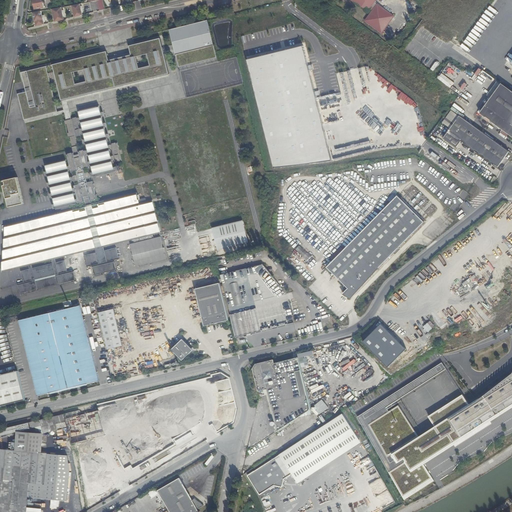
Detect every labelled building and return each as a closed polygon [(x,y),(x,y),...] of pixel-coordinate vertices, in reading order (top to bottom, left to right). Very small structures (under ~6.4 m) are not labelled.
[(34,0),(36,9),(45,7),(43,1),(42,1),(42,0),(34,0)] [(355,0),(369,10),(373,5),(376,7),(367,19),(384,31),(395,15),(376,0),(355,0)] [(80,4),(72,6),(74,17),(82,15),(80,4)] [(61,7),(52,10),(54,22),(64,20),(61,7)] [(36,15),(38,26),(46,24),(45,19),(39,21),(38,14),(36,15)] [(216,51),(208,19),(170,28),(179,66),(218,57),(216,51)] [(58,111),(51,83),(58,82),(62,99),(67,98),(116,86),(114,78),(136,72),(138,80),(170,73),(161,37),(130,45),(132,54),(109,59),(107,50),(53,64),(55,71),(49,72),(47,65),(22,71),(27,91),(18,93),(25,119),(58,111)] [(275,169),(330,157),(307,45),(251,57),(275,169)] [(450,87),(462,71),(450,62),(438,79),(450,87)] [(114,78),(116,86),(117,88),(139,83),(138,80),(136,72),(114,78)] [(461,86),(466,90),(470,85),(466,81),(461,86)] [(511,89),(502,82),(480,113),(484,116),(484,118),(486,118),(490,120),(491,123),(492,122),(511,136),(511,89)] [(62,99),(75,151),(75,153),(80,152),(79,150),(76,134),(72,117),(67,98),(62,99)] [(81,149),(81,150),(79,150),(80,152),(75,153),(75,151),(73,152),(73,151),(69,151),(69,153),(68,153),(70,160),(67,161),(66,157),(46,162),(56,207),(61,206),(62,209),(6,223),(3,270),(29,263),(30,266),(22,269),(24,280),(19,281),(19,282),(19,283),(20,291),(21,291),(22,292),(38,288),(38,287),(59,282),(59,283),(76,279),(75,278),(76,277),(74,269),(73,269),(73,268),(68,269),(65,258),(56,260),(56,257),(96,247),(96,250),(84,253),(87,264),(93,263),(94,264),(93,265),(95,273),(96,273),(96,274),(102,273),(101,271),(109,269),(110,271),(116,269),(116,268),(117,268),(114,259),(113,258),(119,257),(117,245),(105,248),(104,245),(161,231),(153,198),(147,199),(146,196),(139,198),(137,191),(105,198),(106,202),(99,203),(100,206),(94,208),(92,202),(90,198),(92,198),(92,199),(96,198),(96,196),(97,196),(93,179),(92,179),(91,175),(94,174),(94,175),(115,170),(99,103),(79,108),(82,119),(80,119),(79,115),(77,116),(77,115),(73,116),(73,117),(72,117),(76,134),(77,134),(77,135),(81,134),(81,133),(83,132),(81,127),(83,126),(89,152),(87,152),(86,149),(85,149),(85,148),(81,149)] [(357,116),(380,135),(388,125),(393,129),(396,125),(388,119),(386,122),(365,106),(357,116)] [(511,151),(505,146),(460,113),(444,135),(457,145),(461,139),(498,166),(509,151),(511,153),(511,151)] [(117,141),(116,141),(112,141),(117,160),(121,159),(120,158),(122,158),(118,141),(117,141)] [(19,175),(4,179),(10,205),(26,201),(19,175)] [(394,197),(333,259),(354,279),(348,285),(356,289),(421,224),(394,197)] [(218,249),(249,242),(245,220),(213,227),(218,249)] [(166,257),(161,235),(131,242),(136,264),(166,257)] [(463,252),(466,250),(460,243),(457,245),(463,252)] [(300,245),(296,249),(306,261),(311,256),(300,245)] [(263,262),(221,273),(235,334),(293,320),(287,292),(263,262)] [(229,318),(220,280),(195,285),(204,323),(229,318)] [(91,380),(99,378),(80,303),(20,318),(38,393),(50,390),(51,391),(91,381),(91,380)] [(122,340),(114,303),(98,306),(106,344),(122,340)] [(445,309),(452,318),(458,314),(451,304),(445,309)] [(430,324),(432,322),(430,320),(423,327),(428,332),(433,328),(430,324)] [(191,344),(183,335),(171,346),(182,357),(190,349),(193,349),(193,344),(191,344)] [(298,355),(275,360),(275,357),(257,361),(253,367),(259,389),(268,387),(276,418),(273,418),(272,420),(272,421),(273,423),(274,423),(275,423),(277,422),(278,428),(311,407),(298,355)] [(367,425),(389,411),(386,407),(446,368),(442,362),(358,417),(389,472),(393,470),(367,425)] [(0,404),(26,398),(20,374),(0,378),(0,404)] [(389,411),(367,425),(393,470),(389,472),(405,500),(434,481),(423,465),(454,445),(456,447),(492,423),(490,421),(511,407),(511,374),(480,398),(479,397),(469,404),(462,393),(429,416),(435,426),(419,437),(399,405),(389,411)] [(220,376),(202,380),(205,391),(223,387),(220,376)] [(197,380),(175,386),(177,392),(177,394),(167,397),(172,417),(182,414),(181,409),(192,407),(190,401),(202,398),(197,380)] [(131,401),(134,415),(141,413),(138,402),(140,399),(145,398),(145,400),(177,392),(175,386),(130,397),(131,401)] [(73,442),(137,426),(134,415),(131,401),(93,411),(92,406),(65,413),(68,426),(69,426),(73,442)] [(317,416),(324,412),(319,404),(312,408),(317,416)] [(58,429),(68,426),(65,413),(31,421),(32,427),(42,424),(44,432),(51,430),(49,425),(56,423),(58,429)] [(343,414),(248,475),(260,494),(275,485),(283,486),(285,479),(292,474),(297,480),(360,440),(343,414)] [(16,449),(41,452),(43,434),(18,431),(16,449)] [(138,477),(145,472),(139,447),(140,447),(136,432),(126,435),(129,449),(129,450),(136,477),(138,476),(138,477)] [(48,452),(41,452),(16,449),(1,448),(0,455),(0,511),(26,511),(30,482),(45,483),(48,452)] [(357,459),(364,457),(361,449),(354,452),(357,459)] [(45,483),(44,497),(68,499),(71,471),(68,454),(48,452),(45,483)] [(363,461),(364,464),(369,476),(377,472),(374,465),(373,466),(369,458),(363,461)] [(187,488),(180,477),(158,489),(171,511),(198,511),(200,511),(198,508),(205,504),(196,497),(193,499),(189,493),(179,499),(176,494),(187,488)] [(119,488),(117,484),(104,492),(104,493),(100,495),(102,498),(119,488)] [(189,493),(187,488),(176,494),(179,499),(189,493)] [(74,511),(79,511),(84,509),(81,495),(69,498),(71,511),(74,511),(75,511),(74,511)]
